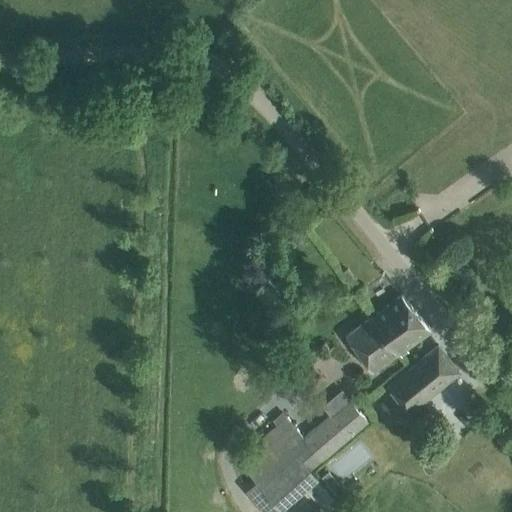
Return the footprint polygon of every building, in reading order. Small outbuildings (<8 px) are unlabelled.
[(398,352),(431,329),(401,294),(376,313),(385,323),(380,327),(398,352)] [(376,313),(347,334),(373,369),(398,352),(380,327),(385,323),(376,313)] [(438,345),(389,385),(409,411),(459,371),(438,345)] [(367,420),(349,399),(303,437),(285,417),(237,457),(255,480),(246,489),(264,511),(274,511),(280,507),(283,510),(319,476),(312,467),(321,459),(367,420)] [(328,471),(321,477),(332,490),(339,485),(328,471)]
